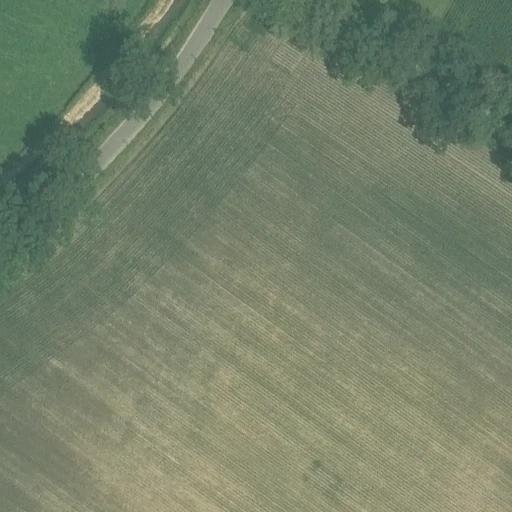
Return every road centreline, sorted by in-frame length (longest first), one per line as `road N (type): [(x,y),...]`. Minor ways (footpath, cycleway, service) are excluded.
road 1 (unclassified): [(0,250),(85,175),(171,77),(220,0)]
road 2 (unclassified): [(511,135),(308,0)]
